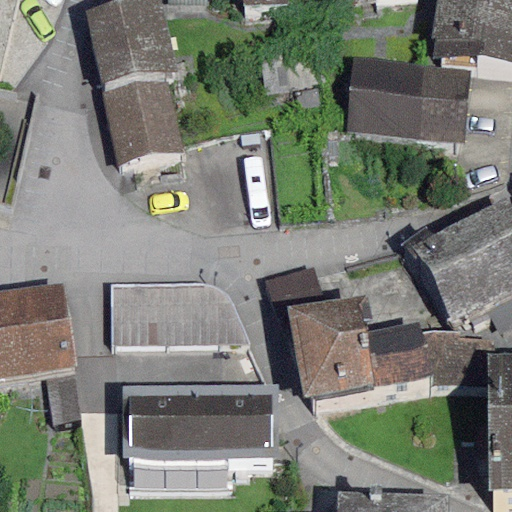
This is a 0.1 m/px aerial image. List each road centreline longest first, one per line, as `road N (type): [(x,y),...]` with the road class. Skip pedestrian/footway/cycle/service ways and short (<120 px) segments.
road 1 (residential): [(476,511),(356,457),(319,430),(294,401),(226,256)]
road 2 (residential): [(226,256),(361,235),(511,178)]
road 3 (residential): [(0,252),(226,256)]
